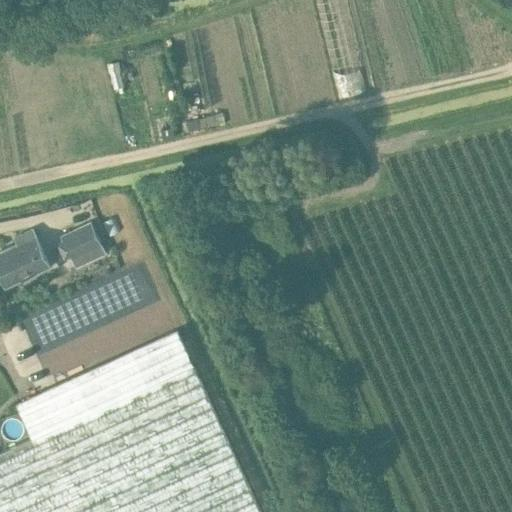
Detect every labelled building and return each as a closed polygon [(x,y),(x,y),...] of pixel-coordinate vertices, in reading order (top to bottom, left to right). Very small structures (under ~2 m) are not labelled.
[(106,254),(91,222),(61,236),(63,239),(57,242),(64,258),(71,255),(72,258),(76,256),(80,266),(106,254)] [(0,251),(0,273),(6,286),(50,265),(33,229),(15,237),(18,243),(0,251)] [(71,306),(25,319),(34,349),(79,336),(71,306)] [(179,328),(35,394),(85,511),(262,511),(195,364),(200,362),(189,337),(184,340),(179,328)] [(85,511),(35,394),(16,403),(32,438),(0,452),(0,511),(85,511)]
